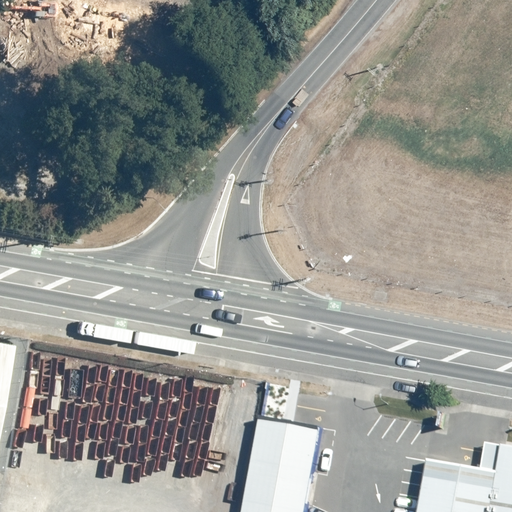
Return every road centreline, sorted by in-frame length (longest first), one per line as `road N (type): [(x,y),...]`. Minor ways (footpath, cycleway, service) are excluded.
road 1 (secondary): [(511,365),(212,312)]
road 2 (unclassified): [(43,281),(127,246),(239,167)]
road 3 (unclassified): [(376,0),(239,167)]
road 4 (secondary): [(212,312),(43,281)]
road 5 (unclassified): [(239,167),(212,312)]
